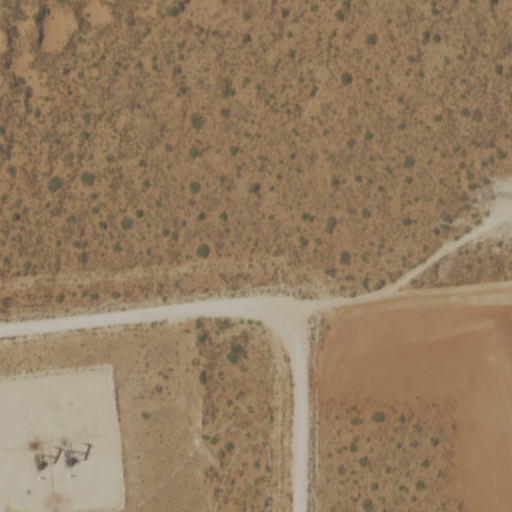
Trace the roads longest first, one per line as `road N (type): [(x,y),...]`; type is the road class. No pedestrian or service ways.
road 1 (residential): [(511,285),(0,336)]
road 2 (residential): [(297,511),(297,307)]
